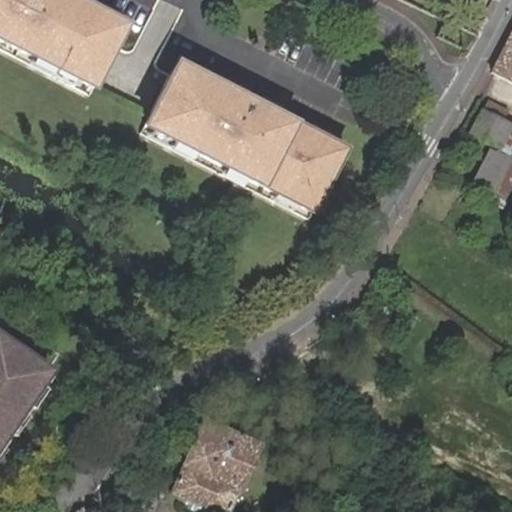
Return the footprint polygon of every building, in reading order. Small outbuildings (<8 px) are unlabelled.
[(85,4),(78,0),(0,0),(0,40),(87,85),(99,62),(120,22),(106,14),(85,4)] [(92,0),(87,0),(85,4),(106,14),(109,9),(92,0)] [(511,33),(493,72),(511,83),(511,33)] [(0,49),(84,92),(87,85),(0,40),(0,49)] [(176,52),(173,58),(200,73),(204,66),(176,52)] [(138,123),(303,212),(337,149),(323,141),(302,129),(270,112),(251,101),(235,93),(217,83),(200,73),(173,58),(154,93),(138,123)] [(221,76),(217,83),(235,93),(239,86),(221,76)] [(255,94),(251,101),(270,112),(274,105),(255,94)] [(506,111),(486,100),(467,134),(490,146),(468,189),(508,209),(511,200),(511,124),(502,119),(506,111)] [(302,129),(323,141),(327,133),(306,122),(302,129)] [(299,218),(303,212),(138,123),(135,129),(299,218)] [(32,364),(0,344),(0,446),(49,375),(47,374),(56,359),(41,350),(32,364)] [(379,364),(361,351),(342,378),(361,391),(379,364)] [(0,446),(0,458),(54,378),(49,375),(0,446)] [(510,456),(426,398),(409,422),(453,453),(459,445),(499,471),(510,456)] [(260,443),(202,418),(171,493),(215,511),(227,511),(235,492),(240,493),(260,443)]
